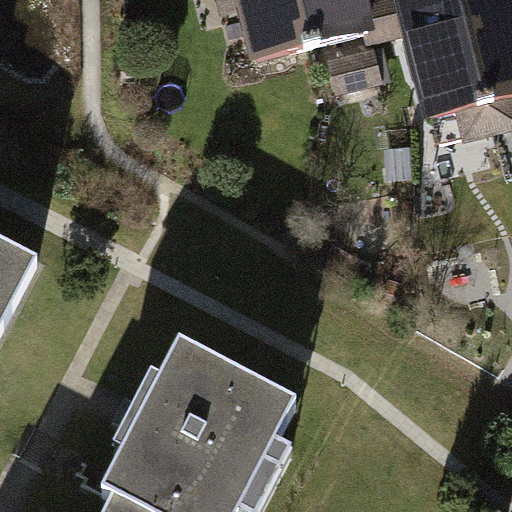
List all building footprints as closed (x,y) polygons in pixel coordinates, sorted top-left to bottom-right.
[(311,66),(294,0),(227,0),(247,82),(311,66)] [(363,0),(294,0),(311,66),(375,51),(363,0)] [(511,0),(488,0),(459,7),(487,126),(511,119),(511,0)] [(487,126),(459,7),(401,21),(429,140),(487,126)] [(0,342),(34,277),(0,259),(0,342)] [(174,360),(101,506),(113,511),(241,511),(289,417),(174,360)]
